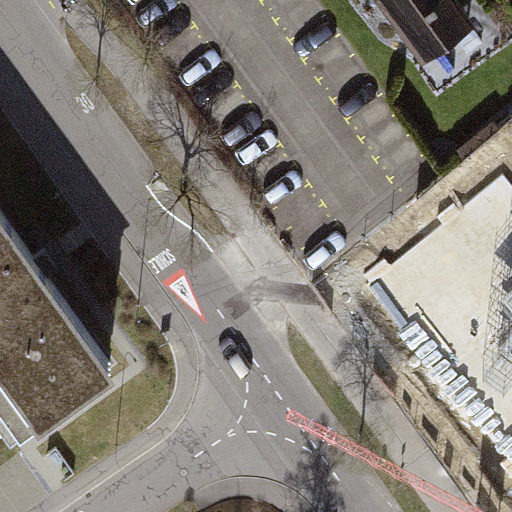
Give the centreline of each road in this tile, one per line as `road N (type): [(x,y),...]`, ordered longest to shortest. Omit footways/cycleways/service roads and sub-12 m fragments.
road 1 (tertiary): [(285,408),(0,15)]
road 2 (residential): [(120,511),(285,408)]
road 3 (tertiary): [(359,511),(285,408)]
